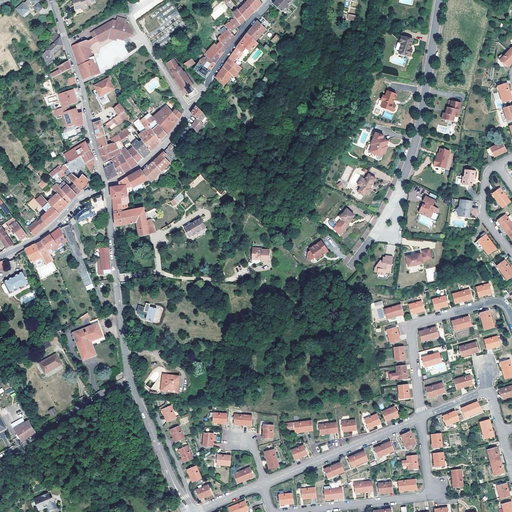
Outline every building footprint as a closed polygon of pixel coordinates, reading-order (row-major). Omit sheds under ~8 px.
[(26,0),(27,0),(24,3),(24,2),(16,9),(23,16),(29,10),(28,8),(31,5),(38,13),(43,8),(38,3),(40,1),(39,0),(26,0)] [(88,4),(88,5),(96,3),(95,0),(73,0),(75,4),(76,9),(83,7),(82,6),(88,4)] [(248,0),(248,1),(255,11),(262,3),(259,0),(248,0)] [(276,0),(276,1),(273,4),(281,12),(292,0),(276,0)] [(248,1),(238,10),(246,20),(254,12),(255,11),(248,1)] [(214,20),(226,11),(220,3),(212,9),(214,12),(211,14),(214,20)] [(235,17),(238,15),(244,22),(246,20),(238,10),(237,8),(232,13),(235,17)] [(238,15),(235,17),(240,25),(243,22),(244,22),(238,15)] [(110,36),(113,37),(121,32),(124,39),(133,34),(127,24),(128,19),(118,17),(117,21),(114,21),(95,33),(99,38),(101,42),(110,36)] [(231,27),(228,29),(230,31),(240,25),(235,17),(228,23),(231,27)] [(267,29),(258,21),(249,31),(248,33),(256,41),(267,29)] [(203,53),(209,59),(215,64),(225,52),(236,38),(235,37),(230,31),(228,29),(218,38),(221,42),(217,45),(215,43),(208,51),(202,46),(199,49),(203,53)] [(250,53),(258,44),(256,41),(248,33),(237,47),(233,52),(229,59),(235,63),(246,49),(250,53)] [(274,45),(280,38),(276,35),(271,41),(274,45)] [(408,54),(411,55),(413,49),(410,48),(411,46),(413,38),(405,35),(404,36),(402,35),(400,41),(402,42),(399,52),(408,55),(408,54)] [(60,38),(42,55),(47,66),(54,60),(51,56),(63,46),(63,45),(60,38)] [(72,46),(84,78),(98,73),(98,72),(101,70),(100,67),(98,63),(101,62),(98,54),(96,55),(93,45),(91,41),(90,39),(72,46)] [(511,61),(511,54),(508,51),(499,60),(506,67),(511,61)] [(209,59),(203,53),(200,57),(205,61),(209,59)] [(196,63),(192,58),(184,63),(187,68),(196,63)] [(179,67),(174,59),(167,63),(172,71),(172,73),(176,78),(175,79),(185,94),(186,94),(187,95),(188,94),(189,95),(194,92),(193,91),(194,90),(194,89),(194,88),(195,87),(185,72),(184,73),(181,68),(179,67)] [(215,64),(209,59),(205,61),(201,64),(199,63),(195,70),(206,77),(215,65),(215,64)] [(227,62),(240,75),(244,70),(235,63),(229,59),(227,62)] [(51,74),(52,78),(71,69),(70,68),(68,61),(59,66),(60,69),(51,74)] [(240,75),(227,62),(225,64),(216,78),(224,86),(232,76),(234,78),(236,76),(237,78),(240,75)] [(76,83),(74,77),(67,79),(69,86),(76,83)] [(154,77),(143,86),(149,93),(160,84),(154,77)] [(114,89),(108,78),(94,85),(99,94),(100,96),(106,93),(114,89)] [(505,84),(496,87),(501,104),(510,101),(505,84)] [(69,105),(77,102),(76,98),(73,89),(63,92),(67,106),(69,105)] [(396,110),(398,106),(397,104),(394,103),(394,101),(397,93),(388,90),(386,95),(384,94),(382,99),(384,100),(382,106),(394,111),(396,110)] [(109,100),(106,93),(100,96),(99,94),(97,96),(101,105),(109,100)] [(462,101),(449,99),(447,110),(447,112),(444,111),(443,118),(454,120),(455,114),(459,115),(462,101)] [(196,106),(203,113),(207,108),(199,102),(196,106)] [(113,108),(118,115),(124,110),(120,104),(113,108)] [(67,106),(54,110),(56,115),(56,116),(62,114),(63,115),(67,127),(74,125),(75,127),(83,124),(82,111),(78,113),(77,108),(70,110),(69,105),(67,106)] [(167,134),(153,116),(150,113),(153,110),(151,107),(149,105),(145,108),(149,114),(145,117),(150,124),(149,125),(161,141),(166,135),(168,134),(167,134)] [(153,116),(167,134),(171,129),(182,113),(177,108),(172,112),(166,105),(153,116)] [(511,105),(511,106),(502,108),(506,122),(511,119),(511,105)] [(192,112),(191,114),(196,119),(191,126),(196,132),(203,123),(198,119),(203,113),(196,106),(192,112)] [(118,115),(106,124),(110,130),(129,116),(124,110),(118,115)] [(146,129),(138,135),(143,141),(150,151),(155,147),(161,141),(149,125),(150,124),(145,117),(140,120),(146,129)] [(105,135),(103,126),(101,120),(93,122),(94,127),(96,138),(105,135)] [(131,144),(133,146),(143,158),(145,156),(150,151),(143,141),(140,143),(132,133),(135,131),(133,126),(132,124),(126,128),(131,134),(126,137),(127,138),(131,144)] [(101,155),(103,162),(121,153),(115,143),(120,139),(122,142),(127,138),(126,137),(131,134),(126,128),(119,133),(119,134),(111,139),(112,143),(107,144),(105,135),(96,138),(97,140),(98,147),(101,155)] [(376,161),(378,162),(381,161),(384,155),(385,155),(388,148),(387,147),(389,142),(383,140),(385,138),(376,134),(371,146),(373,146),(370,153),(376,156),(375,158),(376,161)] [(115,143),(121,153),(121,154),(116,157),(124,172),(132,168),(135,166),(137,163),(128,150),(122,142),(120,139),(115,143)] [(80,155),(89,150),(89,148),(85,141),(63,154),(68,163),(80,155)] [(501,142),(489,149),(494,157),(506,151),(501,142)] [(128,150),(137,163),(142,159),(143,158),(133,146),(128,150)] [(179,152),(174,147),(171,149),(168,147),(164,151),(171,157),(173,155),(174,156),(179,152)] [(438,156),(436,156),(434,164),(436,164),(436,165),(446,167),(451,149),(441,147),(438,156)] [(89,150),(80,155),(85,164),(91,172),(94,163),(93,157),(90,151),(89,150)] [(170,162),(173,160),(171,157),(164,151),(157,158),(153,162),(162,171),(171,163),(170,162)] [(80,155),(68,163),(65,164),(70,171),(71,173),(85,164),(80,155)] [(124,172),(116,157),(111,160),(117,175),(118,177),(124,172)] [(117,175),(111,160),(111,159),(103,163),(106,174),(108,180),(117,175)] [(151,163),(142,171),(148,179),(151,182),(162,171),(153,162),(151,163)] [(60,168),(65,174),(70,171),(65,164),(60,168)] [(59,166),(49,174),(53,178),(58,174),(61,177),(65,174),(60,168),(59,166)] [(141,183),(148,179),(142,171),(141,169),(135,172),(127,177),(132,187),(134,192),(144,187),(141,183)] [(464,170),(463,177),(462,177),(461,185),(472,186),(473,178),(474,178),(475,171),(464,170)] [(74,183),(70,187),(77,195),(82,189),(86,185),(88,179),(82,174),(79,179),(71,173),(70,171),(65,174),(74,183)] [(359,190),(364,194),(366,192),(369,194),(373,188),(371,187),(377,178),(368,172),(367,174),(368,175),(366,178),(363,176),(359,183),(362,185),(359,190)] [(126,188),(132,187),(127,177),(118,182),(118,186),(110,187),(113,211),(121,210),(129,208),(128,202),(131,200),(129,194),(127,195),(126,188)] [(42,189),(48,184),(43,180),(38,184),(42,189)] [(67,184),(61,189),(71,200),(72,199),(77,195),(70,187),(67,184)] [(53,197),(47,202),(58,214),(60,212),(68,204),(71,200),(61,189),(57,185),(52,188),(58,193),(53,197)] [(492,194),(502,208),(511,202),(500,188),(492,194)] [(184,197),(180,193),(174,198),(178,203),(184,197)] [(426,194),(424,200),(426,201),(426,202),(425,203),(423,203),(420,211),(432,216),(435,210),(437,211),(439,207),(434,204),(436,199),(426,194)] [(35,200),(34,198),(27,204),(33,210),(40,205),(46,212),(37,220),(27,228),(34,236),(44,227),(47,224),(49,223),(58,214),(47,202),(40,195),(35,200)] [(456,210),(458,213),(458,214),(460,217),(468,218),(469,215),(469,212),(468,212),(468,208),(471,209),(472,201),(460,199),(459,207),(456,210)] [(104,200),(83,210),(76,216),(77,221),(105,209),(104,200)] [(4,203),(0,205),(6,215),(9,213),(4,203)] [(24,206),(16,214),(19,218),(28,210),(24,206)] [(139,236),(149,234),(145,212),(144,207),(129,210),(121,212),(121,210),(113,211),(115,226),(137,222),(139,236)] [(354,218),(353,217),(356,214),(347,207),(344,210),(345,211),(343,214),(345,216),(338,223),(346,229),(351,224),(349,223),(354,218)] [(505,232),(511,226),(511,223),(506,215),(497,221),(505,232)] [(9,225),(16,220),(13,217),(6,222),(9,225)] [(200,218),(184,228),(189,237),(206,227),(200,218)] [(16,220),(9,225),(20,240),(27,235),(16,220)] [(13,245),(1,226),(0,225),(0,238),(6,248),(13,245)] [(62,228),(66,238),(67,241),(74,258),(81,255),(69,225),(62,228)] [(61,227),(50,235),(56,244),(58,247),(67,241),(66,238),(65,239),(61,227)] [(488,255),(496,249),(486,235),(485,236),(483,234),(480,236),(480,237),(481,238),(481,239),(478,241),(483,248),(488,255)] [(56,244),(50,235),(48,236),(42,240),(48,250),(56,244)] [(324,250),(326,252),(330,250),(323,239),(316,244),(317,246),(310,250),(311,253),(309,254),(312,259),(316,256),(318,258),(324,254),(322,251),(323,251),(324,250)] [(50,254),(48,250),(42,240),(35,244),(42,257),(45,264),(46,263),(53,260),(50,254)] [(478,241),(474,244),(480,251),(483,248),(478,241)] [(24,250),(31,263),(42,257),(35,244),(30,247),(24,250)] [(109,249),(109,247),(101,248),(101,254),(95,255),(97,271),(111,269),(109,249)] [(407,255),(409,265),(414,265),(416,265),(419,265),(420,263),(425,262),(424,259),(433,257),(431,247),(423,249),(424,253),(423,253),(422,252),(407,255)] [(252,248),(252,259),(261,259),(261,261),(269,261),(270,250),(262,249),(262,248),(252,248)] [(382,259),(377,265),(376,268),(376,271),(380,271),(380,273),(386,274),(388,271),(388,269),(393,270),(394,255),(387,254),(386,256),(384,256),(384,259),(382,259)] [(81,255),(74,258),(81,276),(88,273),(81,255)] [(511,269),(505,260),(497,267),(507,281),(511,276),(511,269)] [(20,286),(21,287),(29,283),(22,272),(3,282),(9,293),(20,286)] [(88,273),(81,276),(86,287),(93,284),(88,273)] [(488,284),(476,287),(478,297),(491,293),(488,284)] [(452,293),(455,304),(472,299),(469,289),(452,293)] [(33,292),(22,298),(24,302),(36,296),(33,292)] [(434,309),(449,305),(446,295),(431,299),(434,309)] [(421,300),(408,304),(411,314),(424,310),(421,300)] [(145,307),(138,305),(137,311),(147,314),(146,319),(154,321),(157,308),(149,306),(150,304),(146,303),(145,307)] [(403,314),(401,303),(383,308),(387,319),(403,314)] [(489,311),(479,314),(483,330),(494,328),(489,311)] [(81,321),(89,317),(88,313),(80,317),(81,321)] [(451,321),(454,331),(471,326),(468,317),(451,321)] [(95,355),(92,345),(90,341),(102,336),(100,329),(96,330),(94,325),(78,332),(81,340),(77,342),(83,359),(95,355)] [(401,340),(397,327),(387,330),(391,343),(401,340)] [(436,327),(419,332),(422,342),(439,337),(436,327)] [(104,336),(102,336),(90,341),(92,345),(105,340),(104,336)] [(497,336),(484,340),(486,350),(500,346),(497,336)] [(458,347),(461,357),(478,352),(475,342),(458,347)] [(404,346),(393,347),(395,360),(402,360),(405,360),(404,346)] [(439,352),(422,357),(424,361),(425,367),(435,364),(442,362),(439,352)] [(39,363),(45,374),(62,364),(56,354),(39,363)] [(511,368),(509,360),(500,362),(504,380),(511,377),(511,368)] [(406,365),(396,366),(397,372),(389,373),(390,379),(397,378),(397,379),(404,378),(407,378),(406,365)] [(174,376),(174,375),(168,374),(168,375),(162,375),(160,389),(166,390),(166,388),(177,390),(179,377),(174,376)] [(471,375),(454,379),(457,389),(474,385),(471,375)] [(442,382),(426,387),(429,397),(445,392),(442,382)] [(408,384),(398,385),(400,398),(410,397),(408,384)] [(511,386),(498,389),(501,399),(511,395),(511,386)] [(478,402),(461,409),(465,418),(481,412),(478,402)] [(161,409),(167,422),(176,418),(171,406),(161,409)] [(395,406),(383,411),(386,421),(399,415),(395,406)] [(459,421),(455,411),(442,417),(446,426),(459,421)] [(226,424),(227,414),(213,413),(212,423),(226,424)] [(252,415),(235,414),(234,424),(251,425),(252,415)] [(380,423),(376,414),(364,419),(368,428),(380,423)] [(19,436),(21,441),(35,432),(28,420),(23,423),(14,429),(19,436)] [(313,430),(311,420),(294,423),(294,428),(295,433),(313,430)] [(357,430),(355,420),(342,421),(343,432),(357,430)] [(489,420),(479,422),(484,439),(493,437),(489,420)] [(338,432),(336,422),(319,425),(320,435),(338,432)] [(267,424),(263,424),(263,438),(273,438),(273,424),(267,424)] [(170,430),(175,442),(184,438),(179,426),(176,427),(170,430)] [(409,432),(400,436),(405,449),(414,445),(409,432)] [(214,433),(204,433),(203,446),(213,447),(214,433)] [(440,434),(430,435),(432,449),(442,447),(440,434)] [(393,452),(389,442),(373,449),(377,458),(393,452)] [(303,445),(291,450),(294,459),(307,454),(303,445)] [(183,462),(193,458),(188,446),(185,447),(178,450),(183,462)] [(496,448),(487,450),(490,463),(500,461),(496,448)] [(274,449),(265,452),(269,468),(279,466),(274,449)] [(368,460),(364,451),(348,458),(352,467),(368,460)] [(442,452),(433,453),(434,467),(444,466),(442,452)] [(230,466),(231,456),(217,455),(217,465),(230,466)] [(416,455),(405,457),(407,470),(417,469),(416,455)] [(500,461),(490,463),(494,476),(503,473),(500,461)] [(344,472),(340,462),(324,469),(328,479),(344,472)] [(187,470),(192,482),(201,478),(196,466),(193,467),(187,470)] [(250,467),(234,474),(238,484),(254,477),(250,467)] [(461,469),(451,470),(453,488),(463,487),(461,469)] [(416,479),(398,481),(399,491),(417,489),(416,479)] [(373,491),(372,481),(354,483),(355,493),(373,491)] [(393,492),(392,482),(378,483),(379,493),(393,492)] [(496,486),(500,499),(510,497),(506,484),(496,486)] [(208,485),(195,490),(199,500),(213,494),(208,485)] [(315,487),(301,489),(302,499),(316,498),(315,487)] [(324,490),(325,500),(342,498),(341,488),(324,490)] [(292,493),(278,495),(279,505),(293,503),(292,493)] [(56,507),(53,498),(51,499),(50,497),(49,494),(35,500),(39,511),(47,508),(49,509),(50,510),(50,511),(51,511),(58,509),(56,507)] [(245,501),(228,508),(230,511),(244,511),(249,510),(245,501)] [(511,511),(511,505),(511,502),(501,504),(503,511),(511,511)]
